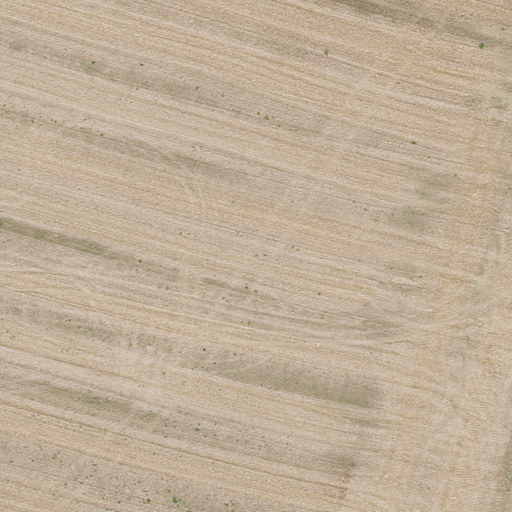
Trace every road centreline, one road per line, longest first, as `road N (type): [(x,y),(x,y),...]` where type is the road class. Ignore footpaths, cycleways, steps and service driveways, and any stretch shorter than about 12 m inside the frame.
road 1 (motorway): [(0,118),(162,251),(511,502)]
road 2 (motorway): [(511,160),(305,0)]
